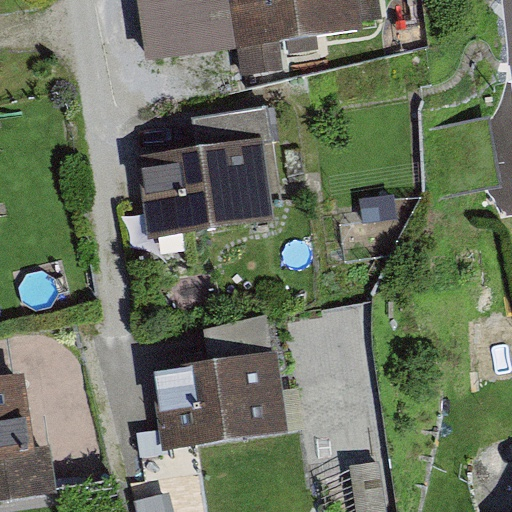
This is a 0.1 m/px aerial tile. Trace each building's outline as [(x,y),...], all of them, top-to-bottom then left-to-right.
[(229,0),(137,0),(146,62),(236,51),(229,0)] [(357,0),(229,0),(236,51),(237,58),(363,41),(357,0)] [(266,149),(139,164),(149,247),(276,232),(266,149)] [(279,362),(154,379),(164,458),(289,441),(279,362)] [(26,384),(0,387),(0,506),(58,499),(51,452),(35,455),(26,384)]
